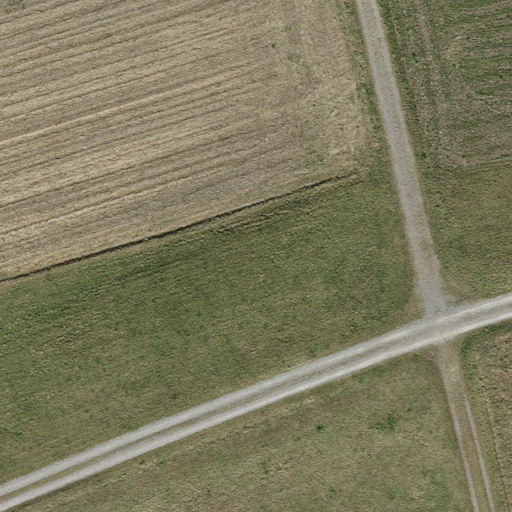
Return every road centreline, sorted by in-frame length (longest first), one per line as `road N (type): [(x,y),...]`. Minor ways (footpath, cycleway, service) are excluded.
road 1 (track): [(511,309),(443,323),(0,504)]
road 2 (track): [(487,511),(367,0)]
